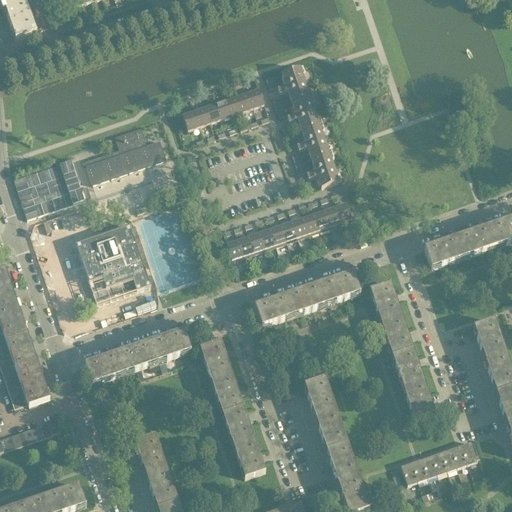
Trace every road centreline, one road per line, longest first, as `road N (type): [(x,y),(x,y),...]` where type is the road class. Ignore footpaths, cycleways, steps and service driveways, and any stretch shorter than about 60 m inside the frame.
road 1 (residential): [(58,357),(229,300)]
road 2 (residential): [(229,300),(399,242)]
road 3 (residential): [(0,66),(169,9)]
road 4 (residential): [(229,300),(198,209),(213,198),(230,201),(267,188)]
road 5 (residential): [(58,357),(16,234)]
road 6 (residential): [(267,407),(294,409),(317,474),(293,482)]
